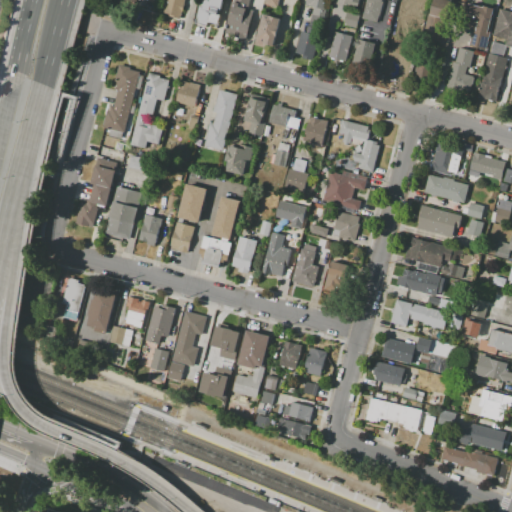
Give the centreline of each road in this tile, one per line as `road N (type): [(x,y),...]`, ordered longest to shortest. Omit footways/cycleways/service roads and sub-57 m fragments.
road 1 (primary): [(192,511),(144,472),(43,422),(19,395),(7,345),(22,167)]
road 2 (residential): [(511,139),(108,34)]
road 3 (residential): [(334,434),(416,114)]
road 4 (residential): [(362,332),(54,249)]
road 5 (residential): [(54,249),(108,34)]
road 6 (residential): [(511,510),(334,434)]
road 7 (secondary): [(156,511),(124,480),(47,447)]
road 8 (primary): [(0,290),(22,167)]
